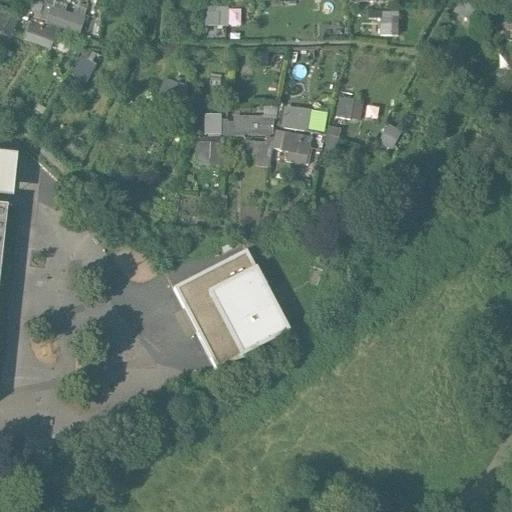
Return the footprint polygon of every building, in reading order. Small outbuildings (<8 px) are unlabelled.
[(49,10),(46,28),(83,33),(85,16),(49,10)] [(382,33),(382,12),(371,12),(371,33),(382,33)] [(384,12),(383,36),(401,37),(402,13),(384,12)] [(30,23),(25,43),(51,49),(56,29),(30,23)] [(361,121),(365,102),(342,97),(338,117),(361,121)] [(286,107),(283,130),(304,133),(307,109),(286,107)] [(266,114),(206,115),(206,137),(196,137),(197,164),(225,163),(224,140),(246,140),(247,169),(312,168),(311,133),(277,134),(276,108),(266,108),(266,114)] [(0,210),(0,200),(10,202),(15,160),(0,158),(0,261),(5,211),(0,210)] [(289,338),(245,254),(172,291),(189,324),(216,375),(289,338)]
